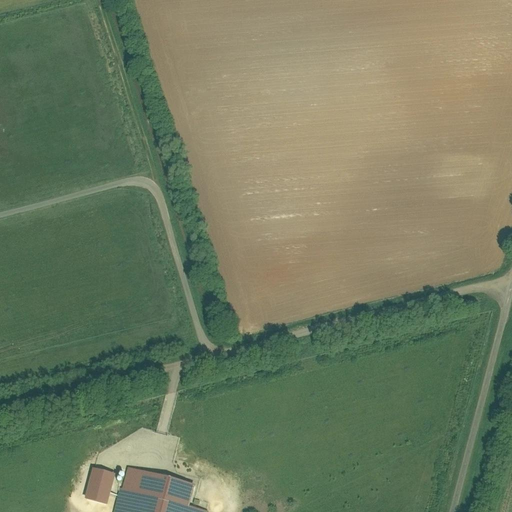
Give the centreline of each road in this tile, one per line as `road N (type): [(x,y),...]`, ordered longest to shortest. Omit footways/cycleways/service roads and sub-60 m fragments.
road 1 (unclassified): [(511,279),(180,367)]
road 2 (unclassified): [(511,290),(454,511)]
road 3 (track): [(180,367),(0,414)]
